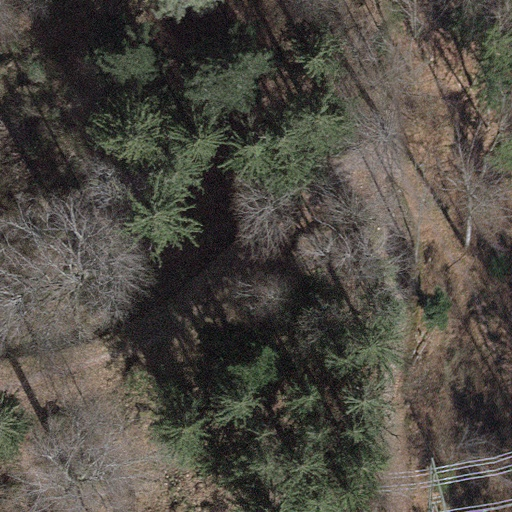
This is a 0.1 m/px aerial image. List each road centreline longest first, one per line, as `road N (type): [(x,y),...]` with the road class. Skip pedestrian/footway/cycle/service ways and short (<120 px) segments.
road 1 (track): [(0,384),(36,383),(175,317),(322,189),(377,166)]
road 2 (track): [(377,166),(398,186),(511,369)]
